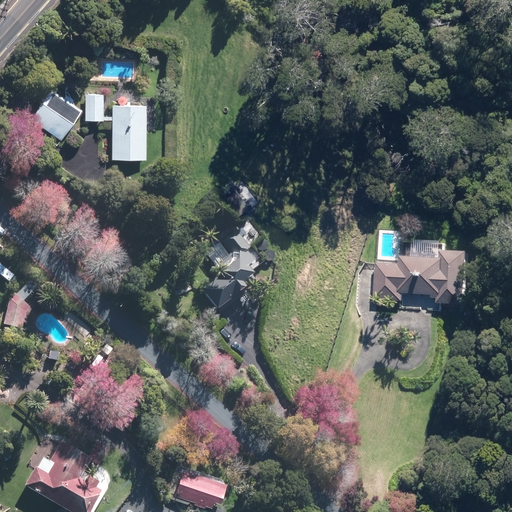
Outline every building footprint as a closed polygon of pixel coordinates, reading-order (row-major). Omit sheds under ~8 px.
[(78,112),(48,90),(28,119),(58,140),(78,112)] [(102,96),(83,95),(82,122),(101,122),(102,96)] [(145,107),(110,106),(109,160),(143,161),(145,107)] [(241,181),(222,195),(240,218),(259,204),(241,181)] [(234,232),(223,241),(216,232),(197,246),(205,257),(208,255),(213,262),(215,265),(209,269),(216,279),(199,291),(213,311),(245,289),(240,282),(249,276),(242,266),(249,262),(242,252),(246,249),(234,232)] [(400,262),(376,262),(373,301),(403,303),(404,295),(431,297),(431,300),(437,300),(437,304),(465,306),(469,253),(442,252),(442,243),(413,241),(412,257),(400,256),(400,262)] [(61,282),(48,270),(44,275),(56,287),(61,282)] [(26,280),(15,295),(8,300),(1,324),(17,329),(24,307),(39,289),(26,280)] [(32,467),(20,486),(63,511),(84,511),(96,492),(90,489),(94,483),(81,475),(88,462),(97,468),(108,450),(94,441),(83,459),(44,435),(27,464),(32,467)] [(197,511),(219,511),(221,510),(213,507),(221,485),(179,471),(178,474),(173,472),(166,492),(171,494),(170,498),(198,508),(197,511)]
